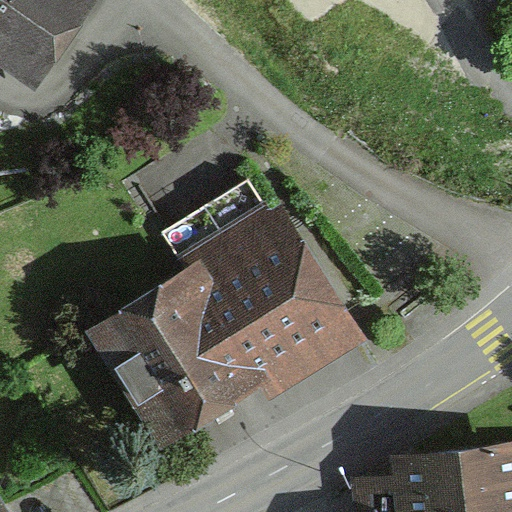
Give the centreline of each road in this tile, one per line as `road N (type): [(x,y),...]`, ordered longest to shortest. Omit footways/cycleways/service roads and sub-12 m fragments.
road 1 (residential): [(511,243),(367,184),(148,0)]
road 2 (tertiary): [(200,511),(389,408),(511,322)]
